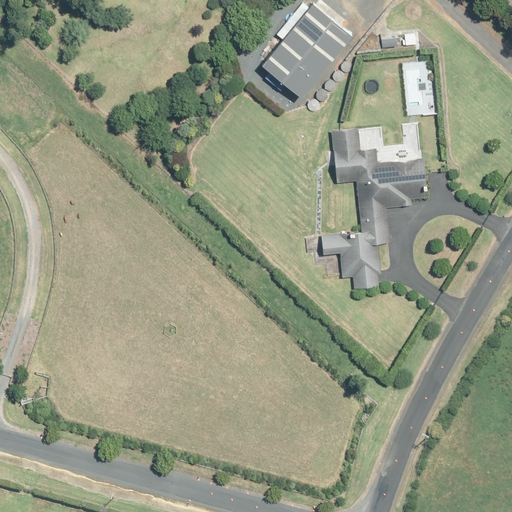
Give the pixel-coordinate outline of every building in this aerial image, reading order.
[(283,40),(263,64),(303,98),(354,37),(343,28),(348,22),(322,0),(317,0),(314,4),(309,0),(305,0),(277,34),(283,40)] [(420,33),(382,33),(382,48),(419,49),(420,33)] [(347,56),(304,107),(314,115),(356,65),(347,56)] [(431,83),(429,61),(403,62),(406,116),(438,114),(436,82),(431,83)] [(387,207),(403,206),(407,200),(429,198),(425,157),(378,162),(377,148),(361,149),(359,128),(333,130),(335,152),(329,152),(330,166),(337,165),(339,183),(358,181),(363,231),(322,235),(324,254),(342,253),(344,278),(355,277),(356,287),(380,285),(379,272),(382,272),(379,244),(390,243),(387,207)]
